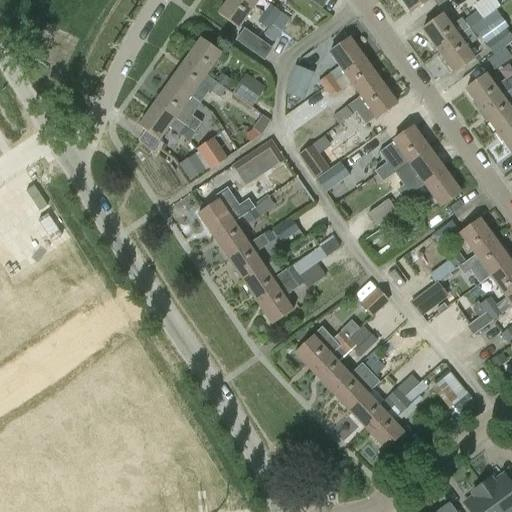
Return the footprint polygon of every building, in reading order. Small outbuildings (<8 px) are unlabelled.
[(242,0),(226,0),(216,15),(238,30),(253,8),(242,0)] [(307,0),(320,9),(326,0),(307,0)] [(398,0),(408,15),(429,0),(398,0)] [(441,15),(421,30),(436,52),(484,19),(495,11),(501,7),(495,0),(485,0),(476,7),(478,10),(463,21),(461,19),(450,27),(441,15)] [(269,5),(262,14),(283,29),(290,19),(280,13),(269,5)] [(484,19),(436,52),(452,75),(473,60),(466,50),(477,41),(474,37),(478,34),(485,44),(500,33),(505,29),(507,27),(501,18),(495,11),(484,19)] [(262,14),(257,22),(267,30),(265,33),(263,35),(274,42),(281,33),(283,29),(262,14)] [(248,28),(240,41),(270,59),(278,46),(248,28)] [(500,33),(485,44),(493,56),(505,47),(511,42),(511,38),(508,33),(505,29),(500,33)] [(199,39),(183,61),(204,76),(220,54),(199,39)] [(329,74),(318,82),(325,91),(364,62),(348,40),(329,55),(338,67),(329,74)] [(493,56),(487,60),(494,70),(511,57),(505,47),(493,56)] [(183,61),(168,82),(189,98),(199,84),(209,90),(208,91),(219,99),(225,91),(214,83),(204,76),(183,61)] [(325,91),(314,98),(319,106),(330,98),(341,91),(341,90),(350,84),(360,98),(379,83),(364,62),(325,91)] [(293,68),(284,94),(303,101),(313,75),(293,68)] [(220,74),(214,83),(225,91),(231,81),(220,74)] [(245,76),(233,94),(251,107),(263,89),(245,76)] [(484,76),(464,91),(480,113),(511,90),(511,77),(506,82),(504,79),(493,89),(484,76)] [(168,82),(152,104),(174,119),(183,126),(194,134),(202,124),(191,117),(199,105),(189,98),(168,82)] [(360,98),(351,104),(357,112),(367,125),(375,119),(395,105),(379,83),(360,98)] [(511,90),(480,113),(495,135),(511,122),(511,114),(506,107),(511,103),(511,90)] [(152,104),(137,126),(158,141),(167,127),(179,135),(189,142),(190,141),(194,134),(183,126),(174,119),(152,104)] [(340,111),(332,116),(339,126),(346,120),(357,112),(351,104),(350,104),(340,111)] [(270,122),(262,116),(252,129),(261,135),(270,122)] [(511,122),(495,135),(511,157),(511,156),(511,122)] [(387,163),(375,172),(382,183),(388,179),(395,174),(408,165),(428,150),(412,128),(392,143),(379,152),(387,163)] [(356,132),(338,145),(346,157),(364,144),(356,132)] [(212,139),(197,149),(210,170),(225,160),(212,139)] [(272,140),(233,166),(240,176),(268,157),(275,167),(283,162),(285,160),(272,140)] [(329,169),(312,145),(298,156),(314,180),(329,169)] [(428,150),(408,165),(422,186),(423,186),(443,172),(428,150)] [(195,157),(180,166),(190,182),(205,172),(195,157)] [(341,165),(316,182),(326,195),(351,178),(341,165)] [(443,172),(423,186),(428,194),(439,208),(459,194),(443,172)] [(395,174),(388,179),(397,191),(403,200),(415,192),(414,191),(408,183),(404,186),(395,174)] [(216,199),(195,213),(210,236),(231,222),(241,215),(253,208),(248,200),(239,206),(227,188),(213,196),(216,199)] [(253,208),(241,215),(247,225),(259,217),(274,207),(268,198),(253,208)] [(388,200),(368,214),(374,222),(377,226),(396,212),(394,207),(393,207),(388,200)] [(413,213),(393,227),(405,245),(425,231),(413,213)] [(290,218),(272,231),(280,243),(299,231),(290,218)] [(494,242),(478,220),(458,235),(474,257),(494,242)] [(231,222),(210,236),(225,258),(246,244),(231,222)] [(451,222),(442,228),(446,234),(453,235),(458,231),(451,222)] [(246,244),(225,258),(240,280),(260,266),(252,254),(268,245),(267,245),(274,240),(268,231),(246,245),(246,244)] [(466,263),(455,270),(461,278),(471,271),(481,284),(489,278),(509,264),(509,263),(510,262),(503,251),(502,253),(494,242),(474,257),(466,263)] [(260,266),(240,280),(254,302),(315,262),(316,264),(325,257),(325,256),(319,247),(297,262),(270,281),(260,266)] [(448,261),(455,270),(466,263),(459,253),(448,261)] [(315,262),(254,302),(270,325),(290,311),(282,298),(298,288),(297,288),(302,284),(306,290),(325,277),(316,264),(315,262)] [(511,267),(509,264),(489,278),(505,300),(511,294),(511,267)] [(378,291),(362,306),(371,316),(387,301),(378,291)] [(428,291),(411,304),(421,316),(437,303),(428,291)] [(480,318),(466,328),(472,336),(510,308),(511,309),(511,294),(505,300),(497,305),(486,313),(480,318)] [(491,296),(479,304),(486,313),(497,305),(491,296)] [(486,313),(479,304),(478,302),(473,306),(472,312),(476,317),(480,318),(486,313)] [(349,338),(312,374),(330,393),(348,376),(337,364),(352,350),(359,358),(376,342),(369,335),(362,326),(349,338)] [(321,327),(293,354),(312,374),(349,338),(342,331),(333,340),(321,327)] [(503,335),(501,336),(507,344),(511,339),(511,328),(511,327),(504,332),(504,333),(503,335)] [(98,353),(62,376),(74,394),(77,392),(108,372),(110,371),(98,353)] [(500,356),(489,363),(495,370),(505,363),(500,356)] [(348,376),(330,393),(348,412),(366,395),(355,384),(373,366),(366,359),(348,376)] [(108,372),(77,392),(87,408),(118,388),(108,372)] [(398,387),(386,398),(393,406),(405,395),(398,387)] [(118,388),(87,408),(98,425),(129,405),(118,388)] [(366,395),(348,412),(366,431),(384,414),(393,406),(386,398),(377,407),(366,395)] [(405,395),(393,406),(400,414),(412,402),(405,395)] [(49,399),(39,404),(44,411),(53,405),(49,399)] [(53,405),(44,411),(49,419),(58,413),(53,405)] [(129,405),(98,425),(110,443),(141,422),(129,405)] [(384,414),(366,431),(385,451),(403,434),(391,422),(400,414),(393,406),(384,414)] [(131,429),(124,433),(129,440),(130,442),(137,437),(131,429)] [(70,433),(61,439),(66,446),(75,440),(70,433)] [(124,433),(116,439),(121,446),(129,440),(124,433)] [(75,440),(66,446),(71,453),(80,447),(75,440)] [(154,443),(138,454),(144,465),(161,490),(178,480),(154,443)] [(102,455),(94,461),(99,469),(107,463),(102,455)] [(94,461),(85,467),(90,474),(99,469),(94,461)] [(144,465),(127,475),(147,506),(165,495),(161,490),(144,465)] [(127,475),(110,486),(126,511),(138,511),(147,506),(127,475)] [(498,511),(511,511),(511,488),(502,475),(492,482),(490,479),(480,486),(498,511)] [(60,478),(50,483),(55,491),(64,486),(60,478)] [(126,511),(110,486),(92,498),(101,511),(126,511)] [(469,511),(498,511),(480,486),(471,493),(473,497),(463,503),(469,511)] [(42,489),(33,494),(38,502),(47,497),(42,489)] [(33,494),(24,499),(28,507),(38,502),(33,494)] [(88,511),(80,497),(63,506),(63,508),(65,511),(88,511)]
